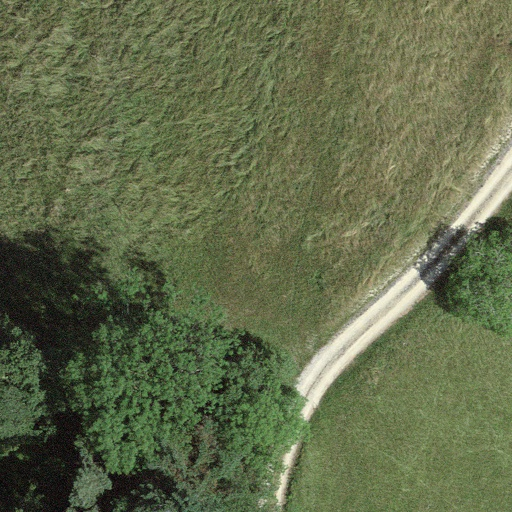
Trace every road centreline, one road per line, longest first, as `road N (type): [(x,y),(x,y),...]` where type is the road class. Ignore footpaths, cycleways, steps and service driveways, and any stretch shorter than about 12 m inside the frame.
road 1 (track): [(511,196),(464,257),(340,362)]
road 2 (track): [(269,511),(340,362)]
